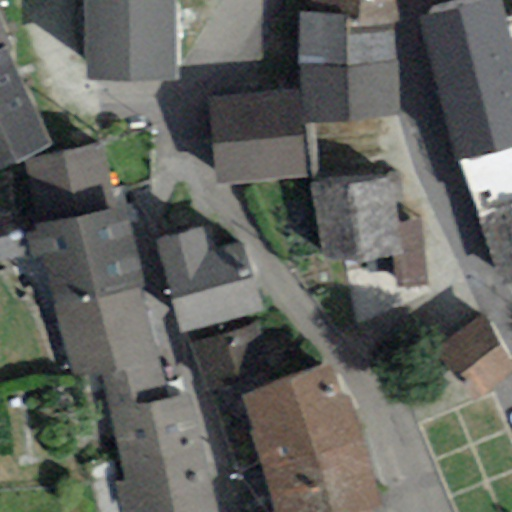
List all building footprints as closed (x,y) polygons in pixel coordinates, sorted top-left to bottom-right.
[(84,0),(85,69),(177,69),(177,0),(84,0)] [(300,87),(210,95),(220,177),(309,171),(305,117),(397,109),(393,18),(399,18),(398,0),(310,0),(310,6),(298,7),(300,87)] [(511,49),(498,0),(463,0),(422,12),(500,288),(511,285),(511,49)] [(0,25),(0,160),(50,138),(0,25)] [(103,138),(26,154),(33,203),(0,210),(0,260),(44,253),(72,374),(98,369),(129,511),(216,511),(190,386),(174,389),(125,196),(119,198),(103,138)] [(393,172),(311,181),(319,259),(391,251),(395,284),(428,280),(421,218),(399,220),(393,172)] [(200,222),(155,235),(181,324),(264,301),(245,233),(206,244),(200,222)] [(511,354),(485,315),(437,348),(472,399),(511,370),(511,354)] [(255,321),(190,341),(205,388),(271,367),(255,321)] [(275,511),(374,511),(371,502),(381,499),(333,355),(243,386),(275,511)]
